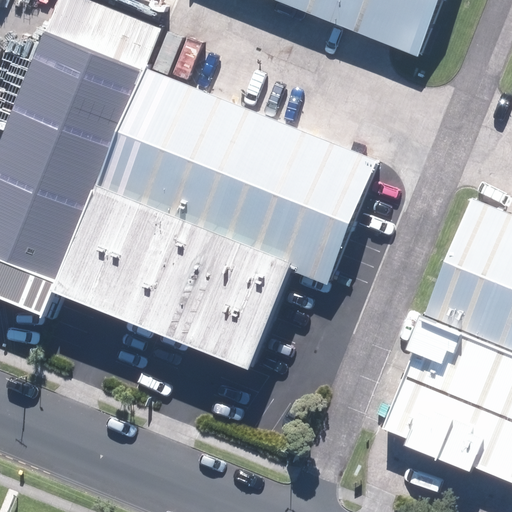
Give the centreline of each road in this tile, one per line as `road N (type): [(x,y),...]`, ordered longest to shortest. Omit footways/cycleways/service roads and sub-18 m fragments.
road 1 (residential): [(0,409),(253,511)]
road 2 (unknown): [(216,23),(465,128)]
